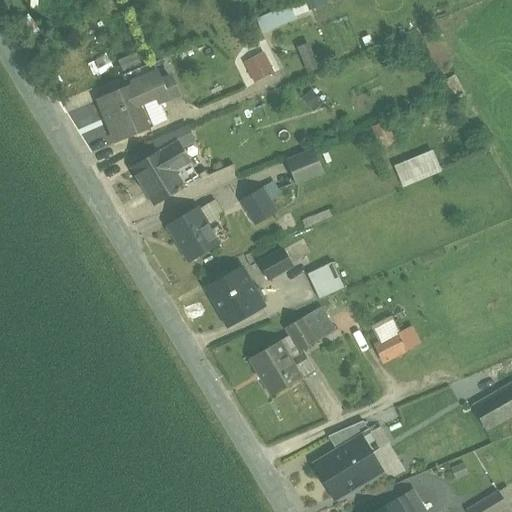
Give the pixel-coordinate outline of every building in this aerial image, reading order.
[(325,0),(306,0),(289,7),(293,16),(326,3),(325,0)] [(289,7),(258,20),(263,31),(294,18),(293,16),(289,7)] [(381,30),(360,39),(364,47),(385,38),(381,30)] [(308,44),(298,48),(309,72),(318,68),(308,44)] [(265,53),(245,63),(255,84),(275,74),(265,53)] [(153,63),(123,76),(128,88),(158,75),(153,63)] [(158,75),(128,88),(98,100),(117,143),(148,130),(148,129),(137,104),(158,95),(160,101),(178,94),(172,79),(162,83),(158,75)] [(465,92),(454,75),(446,80),(457,97),(465,92)] [(324,102),(314,91),(305,98),(316,110),(324,102)] [(158,95),(137,104),(148,129),(168,121),(160,101),(158,95)] [(386,121),(372,127),(381,148),(395,142),(386,121)] [(188,126),(155,140),(160,153),(162,155),(181,147),(195,141),(188,126)] [(181,147),(162,155),(160,153),(134,169),(156,204),(177,192),(178,193),(182,191),(181,189),(185,187),(184,186),(199,177),(181,147)] [(315,148),(287,160),(297,183),(325,172),(315,148)] [(432,151),(395,166),(404,188),(441,172),(432,151)] [(273,182),(243,201),(258,225),(278,213),(270,200),(281,194),(273,182)] [(198,208),(170,226),(191,261),(229,238),(221,225),(212,230),(198,208)] [(328,209),(302,220),(305,229),(331,218),(328,209)] [(284,250),(261,264),(270,279),(293,266),(284,250)] [(334,262),(309,274),(321,300),(346,289),(334,262)] [(242,268),(209,287),(231,326),(264,307),(256,292),(242,268)] [(264,288),(256,292),(262,304),(270,300),(264,288)] [(322,308),(287,328),(292,336),(301,352),(318,342),(311,328),(328,318),(322,308)] [(328,318),(311,328),(318,342),(336,331),(328,318)] [(292,336),(282,342),(291,358),(301,352),(292,336)] [(398,336),(377,346),(384,361),(405,350),(398,336)] [(282,342),(251,359),(273,396),(303,378),(291,358),(282,342)] [(511,414),(511,388),(474,409),(486,430),(511,414)] [(365,421),(329,436),(339,452),(363,437),(363,438),(372,433),(365,421)] [(339,452),(316,465),(336,498),(382,470),(363,438),(363,437),(339,452)] [(465,464),(453,469),(457,479),(469,473),(465,464)] [(427,511),(414,489),(376,511),(427,511)] [(500,492),(468,511),(501,511),(509,507),(500,492)]
